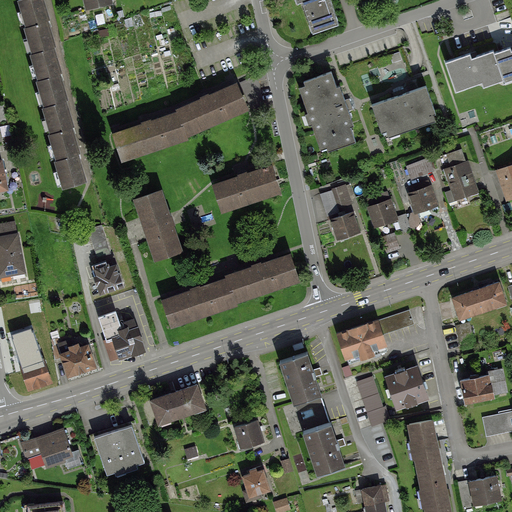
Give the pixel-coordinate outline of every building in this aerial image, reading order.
[(44,0),(23,0),(19,1),(65,188),(89,182),(44,0)] [(302,0),(313,32),(339,24),(330,0),(302,0)] [(510,47),(494,52),(503,80),(504,83),(511,80),(511,48),(511,49),(510,47)] [(470,52),(446,59),(456,90),(481,81),(483,87),(503,80),(494,52),(493,50),(471,57),(470,52)] [(334,72),(299,84),(321,148),(356,136),(334,72)] [(177,113),(186,134),(247,108),(237,84),(176,110),(177,113)] [(423,85),(371,103),(383,137),(434,119),(423,85)] [(177,113),(114,134),(122,159),(187,137),(186,134),(177,113)] [(465,150),(451,154),(456,168),(451,169),(461,200),(480,194),(465,150)] [(432,156),(408,164),(412,177),(436,170),(432,156)] [(7,158),(0,159),(0,192),(14,190),(7,158)] [(279,167),(220,186),(228,211),(287,192),(279,167)] [(435,185),(415,192),(422,213),(443,205),(435,185)] [(326,193),(335,219),(357,211),(348,186),(326,193)] [(162,192),(135,200),(153,257),(180,249),(162,192)] [(396,199),(373,206),(379,225),(402,218),(396,199)] [(357,211),(335,219),(342,240),(365,232),(357,211)] [(101,228),(90,231),(98,256),(109,253),(101,228)] [(397,233),(382,238),(387,252),(402,247),(397,233)] [(18,234),(0,237),(0,269),(2,281),(12,279),(11,272),(24,270),(18,234)] [(226,276),(234,300),(301,279),(294,255),(226,276)] [(116,264),(92,271),(99,294),(123,287),(116,264)] [(227,280),(165,299),(173,325),(235,306),(234,300),(227,280)] [(506,303),(499,281),(451,297),(459,319),(506,303)] [(19,307),(3,310),(5,319),(21,316),(19,307)] [(107,340),(104,341),(111,360),(143,349),(133,318),(120,322),(116,311),(99,317),(107,340)] [(402,311),(338,331),(346,356),(387,343),(384,332),(407,325),(402,311)] [(471,322),(458,326),(465,350),(478,346),(471,322)] [(307,343),(279,352),(295,401),(322,393),(307,343)] [(88,345),(62,353),(68,374),(95,366),(88,345)] [(44,358),(19,366),(26,387),(50,380),(44,358)] [(421,364),(385,376),(396,408),(432,397),(421,364)] [(502,371),(458,380),(463,406),(507,397),(502,371)] [(375,375),(360,380),(373,421),(389,415),(375,375)] [(202,382),(156,398),(165,424),(211,407),(202,382)] [(511,412),(482,419),(487,439),(511,433),(511,432),(511,412)] [(330,414),(302,423),(319,474),(346,465),(330,414)] [(434,416),(409,421),(419,472),(444,467),(434,416)] [(137,424),(100,435),(111,471),(148,459),(137,424)] [(257,424),(234,432),(241,453),(264,446),(257,424)] [(67,430),(29,443),(33,457),(51,451),(56,465),(77,458),(67,430)] [(263,463),(241,470),(249,495),(271,488),(263,463)] [(452,511),(444,467),(419,472),(426,511),(452,511)] [(498,470),(469,475),(473,502),(503,497),(498,470)] [(388,500),(384,485),(356,491),(359,501),(365,500),(366,507),(363,507),(364,511),(385,511),(383,501),(388,500)] [(65,511),(64,497),(29,501),(30,511),(65,511)] [(291,497),(278,501),(281,511),(294,508),(291,497)]
